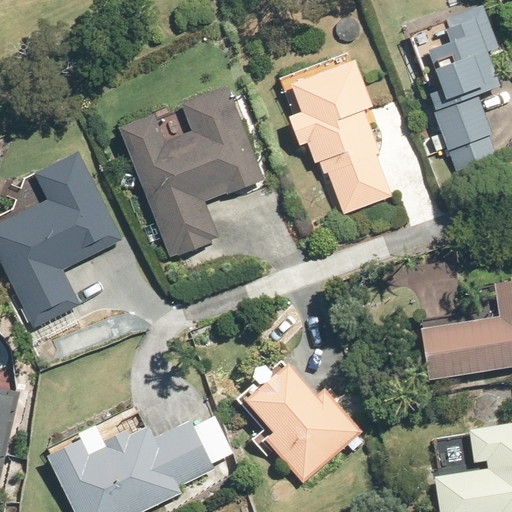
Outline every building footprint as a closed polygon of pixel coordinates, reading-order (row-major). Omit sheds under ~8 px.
[(491,133),(476,91),(499,83),(487,49),(499,46),(483,4),(444,17),(447,24),(444,26),(448,39),(427,47),(440,86),(427,91),(435,110),(434,111),(441,131),(445,146),(447,149),(491,133)] [(378,152),(362,109),(372,105),(354,58),(289,82),(299,110),(287,114),(299,144),(306,141),(313,162),(319,160),(323,172),(327,171),(343,212),(392,194),(376,152),(378,152)] [(135,92),(127,78),(116,84),(124,98),(135,92)] [(180,101),(191,128),(163,138),(153,112),(117,125),(168,255),(174,252),(174,254),(210,242),(209,240),(218,236),(203,200),(262,178),(227,84),(180,101)] [(435,150),(445,146),(441,131),(430,136),(435,150)] [(0,260),(17,294),(12,297),(18,311),(24,308),(33,326),(79,304),(62,268),(122,237),(77,150),(33,172),(46,199),(0,220),(0,260)] [(510,278),(493,280),(498,313),(420,324),(427,378),(511,365),(511,274),(509,275),(510,278)] [(242,396),(271,430),(264,436),(301,482),(346,446),(352,454),(364,444),(356,435),(360,432),(323,386),(315,393),(288,359),(242,396)] [(0,469),(19,390),(0,385),(0,469)] [(80,435),(45,452),(73,511),(136,511),(179,492),(176,486),(214,468),(190,418),(152,435),(146,423),(128,431),(126,426),(101,437),(104,444),(88,451),(80,435)] [(486,458),(487,468),(433,475),(438,511),(511,511),(511,420),(468,427),(473,460),(486,458)]
